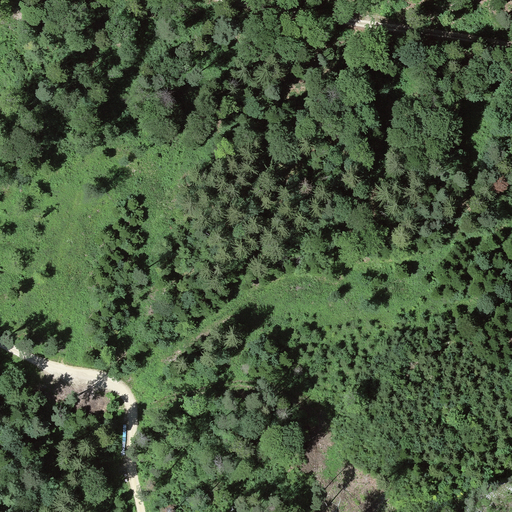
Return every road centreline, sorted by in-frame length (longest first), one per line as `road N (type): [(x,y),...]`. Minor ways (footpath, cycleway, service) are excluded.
road 1 (track): [(511,49),(235,0)]
road 2 (track): [(0,342),(118,380),(128,391),(130,464),(142,511)]
